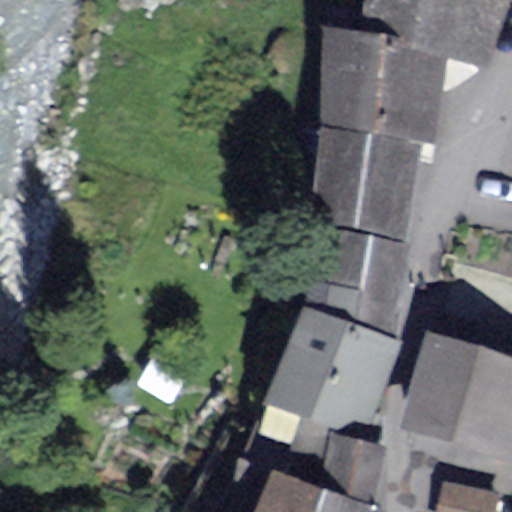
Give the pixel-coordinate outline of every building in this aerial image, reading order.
[(485,0),(377,0),(372,47),(451,56),(478,60),(485,0)] [(335,42),(324,137),(415,148),(440,151),(451,56),(372,47),(335,42)] [(403,242),(415,148),(324,137),(312,231),(403,242)] [(390,339),(405,259),(345,248),(335,300),(315,296),(310,324),(390,339)] [(392,356),(303,327),(275,413),(364,442),(392,356)] [(432,351),(409,435),(459,448),(481,365),(432,351)] [(511,372),(481,365),(459,448),(511,462),(511,372)] [(367,511),(384,465),(339,449),(321,500),(352,511),(367,511)] [(352,511),(321,500),(279,485),(268,511),(352,511)] [(491,511),(495,501),(449,489),(443,511),(491,511)]
